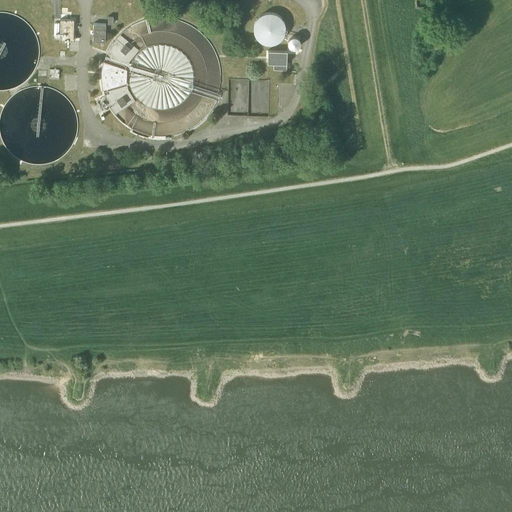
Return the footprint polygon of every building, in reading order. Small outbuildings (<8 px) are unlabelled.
[(59,41),(73,42),(74,20),(60,19),(59,41)] [(93,42),(106,43),(106,24),(94,24),(93,42)] [(103,62),(126,70),(127,65),(130,60),(131,59),(132,56),(134,54),(138,50),(119,35),(115,39),(112,43),(110,46),(108,50),(106,54),(109,55),(109,58),(105,57),(103,62)] [(268,64),(274,64),(274,70),(287,70),(287,51),(268,51),(268,64)] [(106,89),(125,83),(126,83),(126,70),(103,62),(102,61),(101,68),(100,74),(100,79),(101,84),(102,90),(106,89)] [(49,70),(49,79),(58,79),(59,70),(56,70),(55,70),(54,70),(49,70)] [(125,83),(106,89),(107,91),(103,93),(105,98),(106,102),(107,105),(109,108),(111,111),(114,115),(135,102),(128,90),(126,86),(125,83)] [(157,278),(160,275),(154,268),(151,270),(157,278)]
